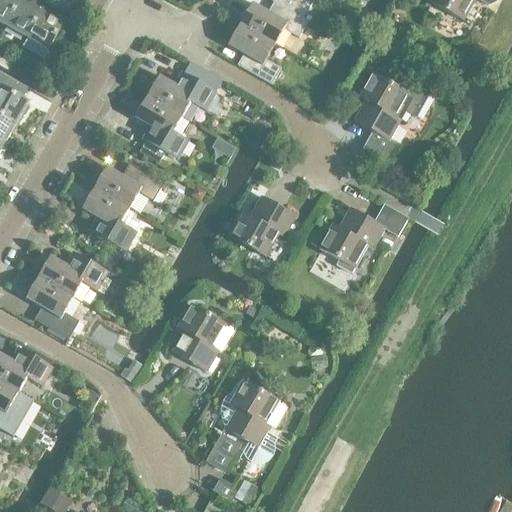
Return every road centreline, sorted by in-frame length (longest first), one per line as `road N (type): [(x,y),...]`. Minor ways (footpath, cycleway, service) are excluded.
road 1 (residential): [(0,247),(132,16)]
road 2 (residential): [(155,496),(130,389),(0,318)]
road 3 (residential): [(188,46),(292,110),(328,168)]
